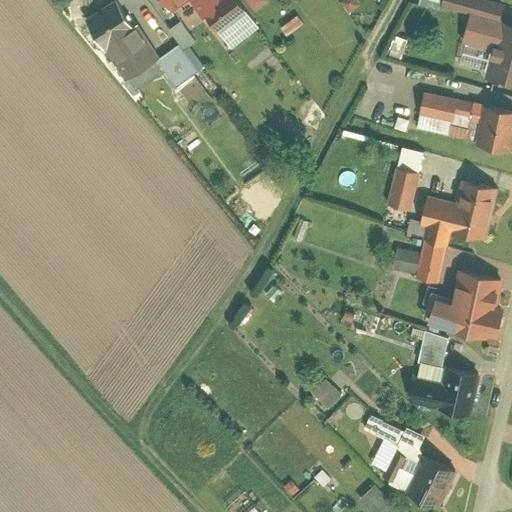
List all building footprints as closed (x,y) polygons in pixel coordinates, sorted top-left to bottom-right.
[(124,78),(160,56),(136,19),(132,22),(117,0),(110,0),(80,19),(98,46),(102,43),(124,78)] [(192,0),(198,9),(211,0),(192,0)] [(230,46),(258,24),(238,0),(211,0),(198,9),(230,46)] [(252,0),(260,9),(272,0),(252,0)] [(504,1),(498,0),(441,0),(441,6),(468,12),(500,20),(504,1)] [(511,22),(500,20),(468,12),(461,41),(492,48),(485,75),(511,81),(511,22)] [(180,43),(160,56),(177,83),(197,70),(180,43)] [(471,100),(423,89),(418,111),(451,118),(453,111),(468,114),(471,100)] [(511,136),(511,107),(485,102),(476,143),(509,150),(511,136)] [(419,173),(396,167),(387,202),(410,208),(419,173)] [(485,237),(496,186),(461,178),(456,201),(450,230),(485,237)] [(450,230),(456,201),(427,195),(421,224),(426,225),(450,230)] [(440,279),(450,230),(426,225),(421,250),(416,269),(415,274),(440,279)] [(416,269),(421,250),(398,245),(394,264),(416,269)] [(502,276),(458,268),(455,284),(452,283),(449,301),(431,298),(426,325),(491,336),(502,276)] [(449,335),(426,330),(420,358),(442,363),(449,335)] [(478,370),(445,364),(441,380),(436,405),(469,412),(478,370)] [(436,405),(441,380),(415,375),(410,400),(436,405)] [(316,390),(332,406),(347,392),(331,376),(316,390)] [(406,492),(424,453),(416,450),(422,436),(373,413),(366,430),(377,435),(373,444),(392,452),(379,480),(406,492)] [(455,467),(424,453),(406,492),(437,506),(455,467)]
